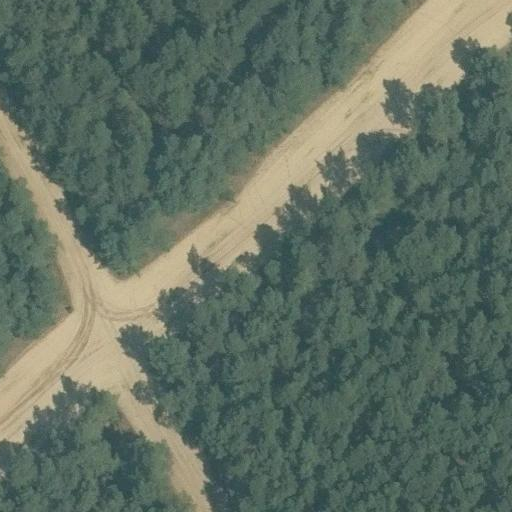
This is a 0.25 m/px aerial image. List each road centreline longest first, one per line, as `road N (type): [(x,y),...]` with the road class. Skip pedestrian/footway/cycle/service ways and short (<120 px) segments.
road 1 (track): [(0,436),(510,0)]
road 2 (track): [(0,128),(204,511)]
